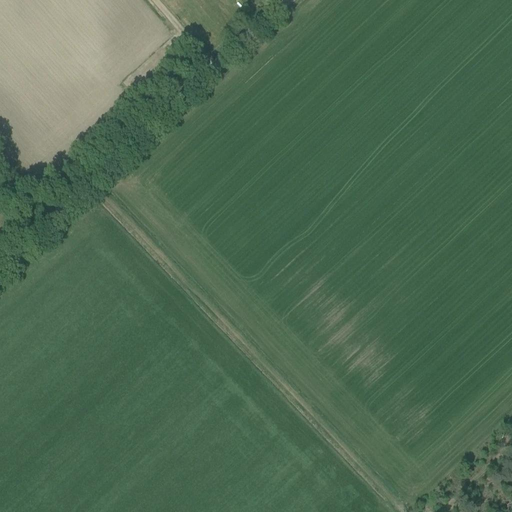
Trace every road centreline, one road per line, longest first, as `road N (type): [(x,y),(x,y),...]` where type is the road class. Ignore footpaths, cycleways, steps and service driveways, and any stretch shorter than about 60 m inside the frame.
road 1 (track): [(90,184),(400,511)]
road 2 (unclassified): [(0,268),(286,0)]
